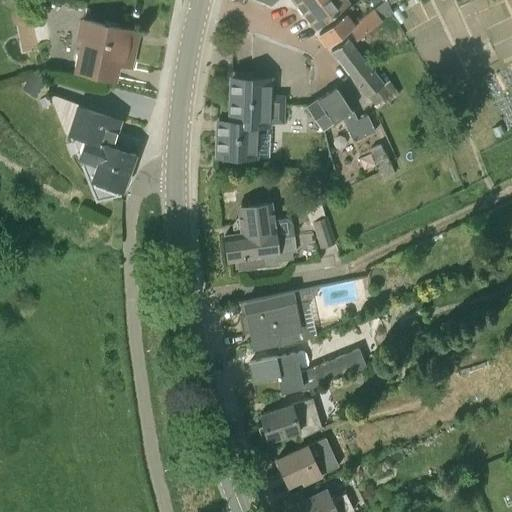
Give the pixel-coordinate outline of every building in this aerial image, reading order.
[(293,0),(303,12),(318,0),(293,0)] [(348,0),(318,0),(303,12),(315,28),(350,2),(348,0)] [(382,0),(371,9),(354,23),(346,13),(318,34),(328,46),(350,30),(356,38),(390,13),(392,12),(387,4),(385,0),(382,0)] [(363,0),(371,9),(382,0),(363,0)] [(73,69),(91,73),(111,77),(114,62),(130,65),(133,48),(134,49),(138,32),(79,19),(74,37),(79,38),(73,69)] [(331,51),(348,73),(368,96),(374,90),(388,107),(392,104),(390,101),(398,94),(388,79),(384,82),(365,59),(364,59),(347,38),(331,51)] [(21,89),(36,98),(47,80),(32,71),(21,89)] [(267,123),(283,123),(284,95),(270,95),(270,79),(230,78),(229,122),(223,121),(217,121),(217,134),(216,155),(258,157),(269,157),(269,132),(259,132),(259,126),(267,126),(267,123)] [(353,141),(375,130),(367,114),(358,119),(352,110),(351,110),(336,87),(317,98),(333,122),(332,122),(334,123),(342,119),(353,141)] [(322,130),(332,122),(333,122),(317,98),(306,106),(322,130)] [(95,164),(90,177),(124,189),(124,188),(123,187),(135,156),(136,156),(137,155),(127,151),(128,146),(113,140),(120,121),(52,99),(65,131),(84,138),(77,157),(95,164)] [(378,167),(389,162),(380,143),(369,149),(378,167)] [(389,162),(378,167),(377,169),(382,179),(395,173),(389,162)] [(238,269),(265,265),(264,255),(279,253),(279,252),(291,251),(292,263),(317,259),(313,233),(294,236),(294,235),(277,237),(272,201),(236,205),(237,218),(239,233),(234,233),(224,235),(227,259),(236,258),(238,269)] [(327,216),(312,221),(320,247),(335,242),(327,216)] [(237,304),(242,303),(245,314),(239,315),(242,331),(251,329),(254,344),(276,339),(283,338),(304,333),(302,327),(295,291),(287,292),(268,296),(236,303),(237,304)] [(301,390),(320,383),(365,364),(358,347),(300,371),(296,350),(293,350),(294,352),(249,361),(253,379),(277,374),(277,376),(279,375),(282,389),(300,386),(301,390)] [(378,400),(380,387),(366,385),(364,398),(378,400)] [(300,437),(318,429),(322,428),(312,397),(260,413),(268,439),(298,430),(300,437)] [(325,436),(276,458),(288,484),(302,477),(303,481),(338,466),(325,436)] [(300,511),(348,511),(353,510),(345,492),(332,498),(327,489),(297,504),(300,511)]
